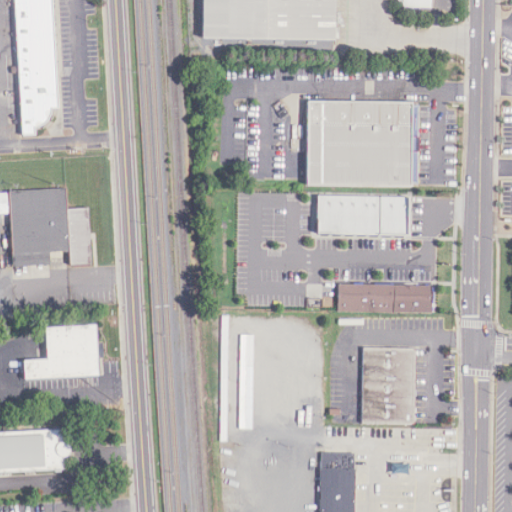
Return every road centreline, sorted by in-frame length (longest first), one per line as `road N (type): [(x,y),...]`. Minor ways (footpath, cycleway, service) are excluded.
road 1 (tertiary): [(146,511),(116,0)]
road 2 (secondary): [(483,0),(475,511)]
